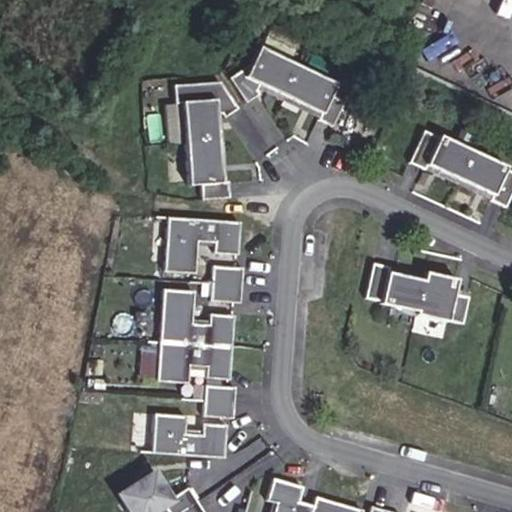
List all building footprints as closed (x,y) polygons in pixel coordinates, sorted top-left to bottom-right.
[(337,84),(261,47),(251,66),(250,64),(232,77),(249,101),(262,92),(260,88),(266,84),(323,111),(320,117),(334,125),(345,102),(332,95),(337,84)] [(223,77),(178,80),(180,98),(186,97),(192,180),(205,179),(206,195),(233,193),(232,177),(225,178),(220,109),(225,109),(226,110),(240,101),(223,77)] [(440,134),(426,127),(411,159),(426,166),(429,161),(494,193),(492,197),(508,204),(511,195),(511,167),(508,166),(509,163),(441,131),(440,134)] [(214,276),(239,277),(241,246),(166,241),(163,295),(196,297),(197,264),(215,265),(214,276)] [(392,263),(376,259),(367,293),(383,296),(382,299),(418,307),(417,310),(448,318),(449,316),(463,320),(469,293),(455,290),(458,275),(427,268),(425,276),(391,268),(392,263)] [(213,303),(243,305),(244,290),(214,288),(213,303)] [(242,320),(243,305),(213,303),(212,318),(242,320)] [(234,363),(236,331),(211,329),(210,340),(193,339),(195,307),(163,305),(159,358),(234,363)] [(156,376),(157,346),(140,345),(139,376),(156,376)] [(189,398),(190,381),(208,382),(207,393),(232,395),(234,363),(159,358),(156,396),(189,398)] [(206,413),(236,415),(237,400),(207,398),(206,413)] [(235,430),(236,415),(206,413),(205,428),(235,430)] [(228,466),(230,434),(205,432),(204,444),(186,443),(188,425),(155,423),(152,461),(228,466)] [(199,511),(202,510),(193,497),(175,509),(158,483),(124,505),(129,511),(199,511)] [(318,511),(309,509),(313,495),(286,487),(279,509),(288,511),(318,511)]
